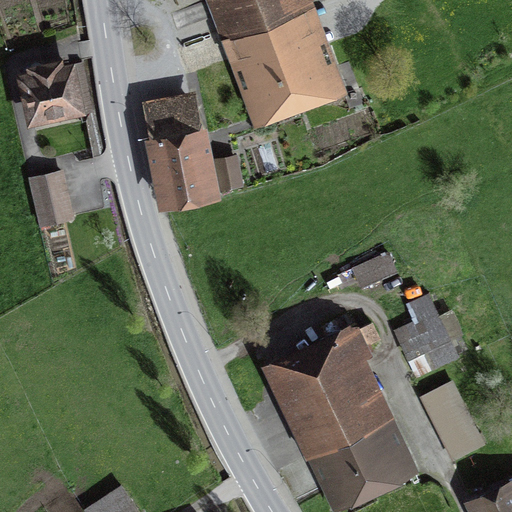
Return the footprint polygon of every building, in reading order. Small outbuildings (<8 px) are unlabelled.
[(219,0),(263,126),(359,93),(326,0),(219,0)] [(24,121),(80,109),(70,60),(13,71),(24,121)] [(168,207),(235,193),(221,122),(211,124),(204,87),(159,96),(166,130),(153,133),(168,207)] [(75,218),(65,170),(32,177),(43,225),(75,218)] [(394,249),(353,263),(360,284),(402,271),(394,249)] [(423,287),(399,299),(412,324),(402,329),(424,372),(458,354),(423,287)] [(357,331),(270,370),(333,511),(345,511),(423,478),(357,331)] [(450,463),(483,449),(454,382),(421,397),(450,463)] [(478,511),(511,511),(511,472),(470,492),(478,511)] [(121,485),(84,509),(85,511),(129,511),(136,508),(121,485)]
